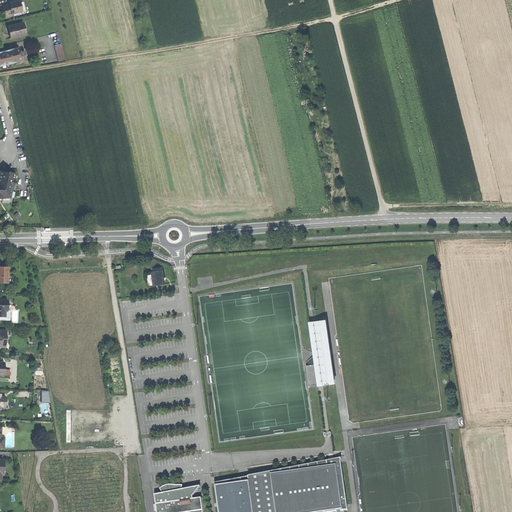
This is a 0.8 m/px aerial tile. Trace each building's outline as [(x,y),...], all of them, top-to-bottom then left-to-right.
[(5,13),(6,18),(13,17),(13,14),(22,12),(20,1),(9,3),(10,6),(4,7),(5,13)] [(15,25),(9,27),(10,33),(11,39),(26,35),(25,29),(23,23),(15,25)] [(0,64),(12,62),(14,63),(22,61),(21,56),(19,56),(19,54),(20,53),(19,48),(14,49),(11,50),(10,52),(0,54),(0,64)] [(0,195),(2,195),(1,198),(11,198),(13,185),(12,185),(13,181),(11,181),(11,178),(14,179),(16,173),(8,172),(8,173),(1,171),(0,174),(0,195)] [(0,282),(8,283),(8,268),(0,267),(0,282)] [(162,271),(151,272),(152,286),(161,285),(160,280),(162,280),(163,279),(162,271)] [(11,310),(8,310),(6,310),(6,316),(1,316),(1,320),(10,320),(11,310)] [(314,322),(308,323),(317,387),(320,386),(333,385),(324,325),(315,326),(314,322)] [(41,391),(41,402),(50,403),(49,391),(41,391)] [(248,481),(251,511),(329,511),(347,510),(340,464),(331,465),(247,476),(248,481)] [(251,511),(248,481),(215,485),(218,511),(251,511)] [(153,495),(155,511),(188,511),(190,511),(201,511),(200,498),(192,499),(191,495),(199,486),(193,487),(188,493),(178,495),(181,485),(168,485),(163,486),(159,488),(162,493),(153,495)]
